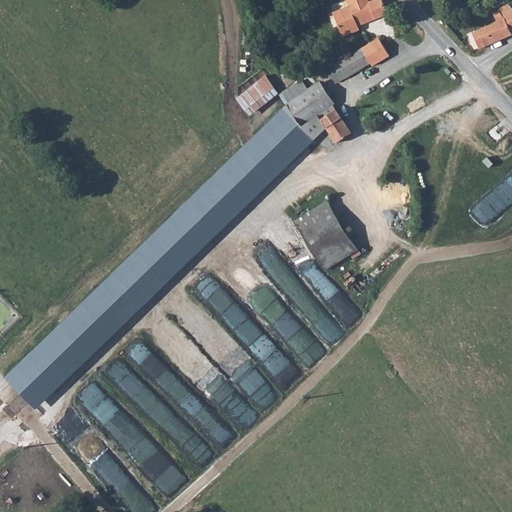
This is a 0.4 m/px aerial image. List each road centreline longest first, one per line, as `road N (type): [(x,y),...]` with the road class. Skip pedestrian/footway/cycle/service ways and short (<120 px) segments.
road 1 (track): [(492,94),(433,143),(430,227),(416,258),(261,428),(159,511)]
road 2 (track): [(104,363),(308,163),(367,147),(483,84)]
road 3 (track): [(111,511),(0,383)]
